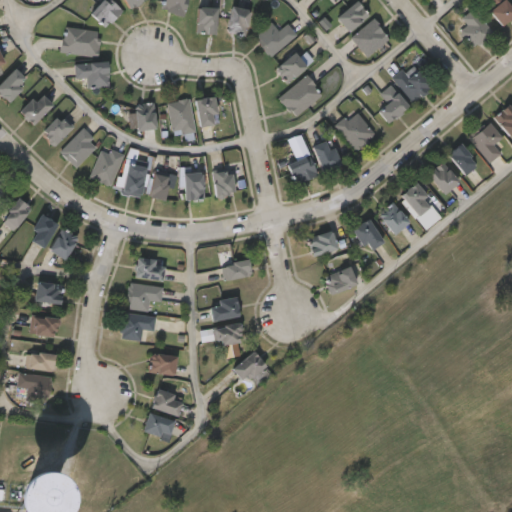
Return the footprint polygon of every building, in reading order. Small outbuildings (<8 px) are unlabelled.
[(113,0),(99,0),(87,14),(101,26),(120,6),(113,0)] [(184,0),(160,0),(160,4),(183,9),(184,0)] [(302,18),(308,11),(313,14),(325,1),(323,0),(299,0),(291,8),(302,18)] [(353,0),(336,15),(348,29),(365,13),(353,0)] [(423,7),(416,0),(394,0),(409,18),(423,7)] [(503,0),(511,9),(511,13),(499,25),(478,0),(503,0)] [(471,4),(459,15),(465,23),(458,29),(469,42),(478,42),(493,30),(471,4)] [(215,5),(199,5),(196,8),(195,24),(198,28),(207,29),(207,33),(215,33),(215,5)] [(250,10),(228,5),(225,20),(230,27),(245,31),(250,10)] [(172,13),(148,7),(142,29),(166,35),(172,13)] [(372,16),(352,34),(367,52),(388,34),(372,16)] [(287,18),(276,27),(271,19),(256,31),(260,42),(270,55),(298,33),(287,18)] [(351,34),(338,19),(318,36),(330,51),(351,34)] [(63,24),(63,35),(59,35),(58,46),(67,47),(67,51),(96,54),(97,49),(100,47),(100,42),(95,37),(96,27),(63,24)] [(207,49),(226,54),(232,29),(214,24),(207,49)] [(178,52),(198,52),(199,26),(179,25),(178,52)] [(474,52),(456,27),(443,36),(448,44),(442,49),(455,66),(474,52)] [(372,57),(355,37),(332,56),(349,76),(372,57)] [(252,75),(279,55),(270,42),(260,50),(254,41),(237,54),(252,75)] [(42,71),(79,75),(82,50),(45,46),(42,71)] [(292,50),(275,64),(287,78),(303,65),(292,50)] [(103,59),(71,60),(71,76),(84,75),(84,83),(108,82),(107,74),(104,71),(103,59)] [(400,66),(390,74),(411,101),(429,88),(417,72),(409,78),(400,66)] [(13,67),(0,81),(0,89),(8,97),(16,88),(13,85),(22,75),(13,67)] [(258,87),(268,99),(288,82),(277,70),(258,87)] [(305,72),(277,95),(293,114),(318,94),(311,85),(313,82),(305,72)] [(91,105),(90,81),(55,82),(56,97),(68,97),(69,106),(91,105)] [(388,83),(407,105),(389,121),(377,109),(389,99),(381,90),(388,83)] [(40,94),(35,101),(29,96),(17,110),(32,122),(49,102),(40,94)] [(185,94),(163,99),(169,127),(181,124),(182,128),(192,126),(185,94)] [(304,113),(288,94),(260,116),(277,136),(304,113)] [(209,96),(193,100),(199,124),(210,122),(207,113),(213,111),(209,96)] [(148,100),(135,102),(132,108),(135,127),(152,124),(148,100)] [(360,129),(370,141),(390,125),(372,103),(361,112),(369,122),(360,129)] [(511,113),(505,105),(493,115),(511,136),(511,113)] [(356,110),(347,118),(343,115),(333,123),(355,150),(375,133),(356,110)] [(14,117),(1,129),(15,143),(35,124),(25,113),(18,120),(14,117)] [(64,113),(57,120),(53,116),(40,129),(52,142),(73,121),(64,113)] [(196,143),(194,133),(200,132),(196,114),(176,118),(182,145),(196,143)] [(172,117),(149,121),(155,149),(162,148),(164,153),(178,150),(172,117)] [(117,149),(138,147),(136,121),(116,123),(117,149)] [(488,122),(469,138),(488,159),(499,150),(492,142),(499,135),(488,122)] [(82,125),(61,149),(76,162),(92,143),(88,139),(90,132),(82,125)] [(337,169),(357,153),(339,131),(329,139),(326,135),(316,143),(337,169)] [(23,151),(38,164),(55,146),(40,133),(23,151)] [(322,138),(310,143),(320,169),(337,162),(332,149),(328,151),(322,138)] [(457,143),(445,152),(462,174),(474,164),(457,143)] [(110,144),(107,151),(100,148),(90,171),(110,180),(123,150),(110,144)] [(41,169),(57,186),(81,164),(64,147),(41,169)] [(278,179),(269,182),(277,203),(300,193),(282,152),(269,157),(278,179)] [(302,153),(281,161),(289,182),(314,173),(310,164),(307,165),(302,153)] [(294,164),(305,191),(323,183),(316,165),(311,167),(307,159),(294,164)] [(127,160),(121,188),(138,192),(144,163),(127,160)] [(440,162),(428,173),(443,191),(456,180),(440,162)] [(91,172),(82,168),(71,196),(94,204),(106,173),(93,168),(91,172)] [(199,169),(180,171),(183,199),(202,196),(199,169)] [(223,169),(211,171),(216,195),(232,192),(229,173),(224,174),(223,169)] [(152,170),(148,191),(156,193),(155,198),(162,200),(167,173),(152,170)] [(125,216),(129,180),(118,179),(117,183),(109,182),(105,213),(125,216)] [(426,212),(441,200),(423,180),(409,192),(426,212)] [(414,182),(397,195),(414,215),(426,205),(421,199),(422,192),(414,182)] [(159,192),(136,189),(133,216),(148,218),(149,205),(157,206),(159,192)] [(196,215),(216,214),(214,189),(194,190),(196,215)] [(166,218),(186,217),(185,190),(165,191),(166,218)] [(15,196),(5,209),(8,211),(0,221),(10,228),(23,211),(21,209),(25,203),(15,196)] [(391,202),(376,213),(391,233),(405,222),(391,202)] [(39,212),(56,221),(41,247),(29,240),(34,231),(29,228),(39,212)] [(367,215),(349,226),(357,240),(367,243),(370,247),(382,240),(367,215)] [(0,220),(0,235),(3,239),(13,227),(3,218),(0,220)] [(60,223),(49,243),(50,249),(64,256),(77,232),(60,223)] [(329,230),(305,235),(309,254),(333,248),(329,230)] [(13,260),(27,266),(39,241),(21,233),(14,248),(18,249),(13,260)] [(366,261),(351,237),(334,247),(343,263),(348,259),(354,268),(366,261)] [(31,269),(48,278),(60,255),(43,245),(31,269)] [(293,273),(318,269),(315,250),(290,254),(293,273)] [(153,256),(134,254),(132,273),(160,276),(161,265),(152,264),(153,256)] [(244,257),(230,260),(230,262),(222,264),(225,279),(248,274),(244,257)] [(346,266),(325,275),(332,290),(353,282),(346,266)] [(145,299),(146,285),(137,284),(138,278),(118,276),(116,295),(145,299)] [(205,299),(234,293),(231,278),(203,284),(205,299)] [(60,282),(35,280),(33,299),(59,301),(60,282)] [(160,284),(131,280),(127,302),(148,305),(149,295),(159,297),(160,284)] [(313,313),(339,302),(331,284),(306,295),(313,313)] [(233,294),(216,297),(217,303),(209,304),(211,317),(237,313),(233,294)] [(44,321),(45,302),(17,300),(16,320),(44,321)] [(143,320),(145,305),(112,300),(108,326),(130,330),(131,318),(143,320)] [(153,314),(121,309),(118,333),(139,336),(140,325),(152,326),(153,314)] [(222,333),(218,314),(200,318),(201,323),(191,325),(194,339),(222,333)] [(56,316),(43,315),(41,317),(31,317),(31,326),(35,326),(35,332),(48,332),(48,325),(56,325),(56,316)] [(236,320),(222,322),(221,326),(211,327),(213,337),(218,337),(225,343),(235,342),(235,338),(238,337),(236,320)] [(136,349),(137,334),(105,331),(103,357),(124,359),(125,348),(136,349)] [(11,353),(38,354),(39,336),(12,334),(11,353)] [(200,364),(224,360),(221,342),(197,345),(200,364)] [(53,353),(35,350),(35,354),(27,353),(25,366),(51,369),(53,353)] [(173,353),(152,350),(150,370),(171,373),(173,353)] [(252,350),(230,367),(237,377),(245,371),(249,375),(263,364),(252,350)] [(15,369),(47,373),(44,398),(34,396),(34,390),(31,385),(14,382),(15,369)] [(223,398),(230,393),(233,396),(248,384),(236,369),(214,387),(223,398)] [(131,390),(156,394),(159,375),(134,371),(131,390)] [(156,386),(150,404),(175,413),(181,395),(156,386)] [(0,405),(9,407),(8,415),(31,418),(34,394),(0,391),(0,405)] [(172,415),(148,407),(141,428),(158,434),(160,429),(166,431),(172,415)] [(151,459),(158,440),(131,430),(124,449),(151,459)] [(41,511),(42,506),(41,497),(36,489),(29,482),(20,478),(10,478),(1,480),(0,480),(0,511),(41,511)]
